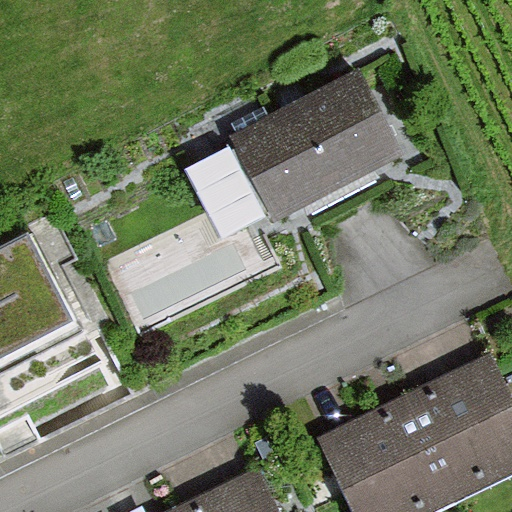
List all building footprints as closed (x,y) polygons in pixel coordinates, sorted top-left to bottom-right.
[(373,72),(243,139),(289,229),(420,161),(373,72)] [(35,210),(0,227),(0,384),(100,335),(35,210)] [(511,363),(508,355),(422,396),(471,499),(511,479),(511,363)] [(422,396),(336,437),(371,511),(444,511),(471,499),(422,396)] [(291,511),(273,473),(191,511),(291,511)]
